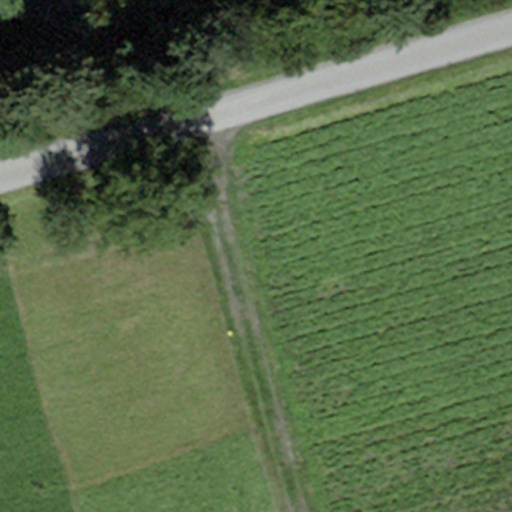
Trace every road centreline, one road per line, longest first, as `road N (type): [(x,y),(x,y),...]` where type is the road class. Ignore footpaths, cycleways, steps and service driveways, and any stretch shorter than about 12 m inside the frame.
road 1 (track): [(0,181),(511,31)]
road 2 (track): [(200,124),(308,511)]
